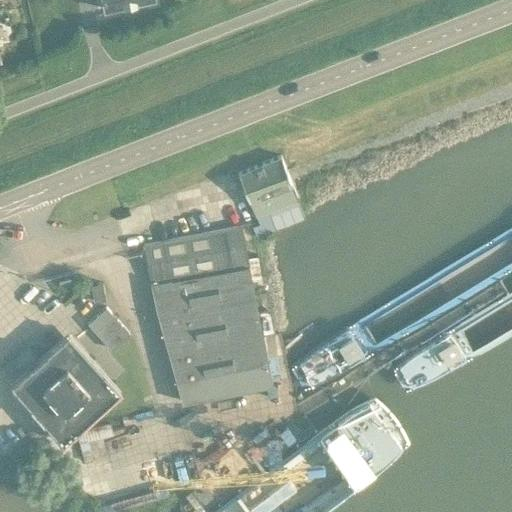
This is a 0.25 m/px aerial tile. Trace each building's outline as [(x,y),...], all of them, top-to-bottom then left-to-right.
[(102,0),(104,8),(104,9),(105,9),(105,8),(142,0),(102,0)] [(291,181),(280,155),(238,172),(249,199),(249,198),(258,222),(250,225),(253,233),(263,229),(304,212),(291,181)] [(144,245),(145,251),(157,307),(183,400),(217,394),(219,407),(241,402),(239,389),(271,382),(240,225),(144,245)] [(91,285),(94,301),(105,299),(102,283),(91,285)] [(129,331),(106,306),(88,322),(111,348),(129,331)] [(9,382),(62,440),(120,388),(68,330),(9,382)] [(112,420),(77,430),(80,441),(115,431),(112,420)]
